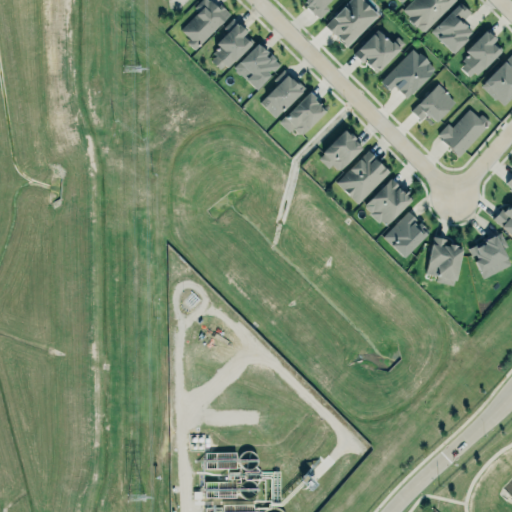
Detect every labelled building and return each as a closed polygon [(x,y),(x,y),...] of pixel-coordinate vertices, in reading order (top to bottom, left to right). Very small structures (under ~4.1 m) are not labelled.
[(195,48),(227,15),(210,0),(199,0),(192,8),(196,12),(177,31),(195,48)] [(323,4),(327,0),(300,0),(318,18),(328,9),(323,4)] [(344,46),(376,14),(362,0),(347,0),(343,4),(342,2),(331,14),(332,15),(322,24),(331,33),(332,32),(337,38),(337,39),(344,46)] [(401,9),(410,0),(454,0),(424,31),(421,31),(416,26),(415,26),(407,17),(408,16),(401,9)] [(452,54),(466,39),(464,37),(470,31),(464,26),(465,25),(460,21),(470,11),(459,1),(430,31),(436,36),(435,38),(452,54)] [(252,41),(231,19),(221,28),(225,32),(214,43),(219,48),(208,58),(220,71),(252,41)] [(476,74),(502,48),(493,40),(496,37),(486,28),(464,50),(467,54),(461,60),(464,63),(460,67),(468,76),(473,71),(476,74)] [(352,53),(376,29),(377,30),(379,30),(383,33),(383,36),(390,42),(397,35),(405,43),(376,72),(369,66),(369,67),(363,62),(362,63),(352,53)] [(258,41),(267,50),(267,51),(266,52),(266,53),(264,55),(266,57),(270,54),(275,58),(274,59),(279,64),(273,71),(270,68),(266,72),(269,75),(255,89),(245,79),(245,78),(240,74),(238,74),(235,70),(235,68),(233,66),(256,43),(258,41)] [(406,98),(434,69),(412,47),(379,81),(388,90),(393,85),(406,98)] [(480,85),(500,105),(511,92),(511,57),(508,55),(480,85)] [(259,101),(285,75),(289,78),(290,77),(299,85),(297,87),(301,91),(275,117),(259,101)] [(409,109),(419,120),(426,114),(433,122),(454,102),(437,83),(409,109)] [(309,92),(284,116),(284,115),(278,121),(289,132),(293,127),(298,133),(300,133),(301,134),(324,111),(319,106),(320,104),(318,102),(316,103),(312,99),(313,97),(309,92)] [(458,155),(438,138),(440,136),(436,132),(446,122),(450,125),(467,106),(476,114),(479,110),(490,120),(458,155)] [(331,164),(327,168),(317,158),(322,153),(320,152),(343,129),(349,135),(350,133),(354,137),(352,139),(360,147),(338,170),(331,164)] [(357,203),(335,182),(367,150),(388,171),(357,203)] [(364,203),(389,177),(397,185),(397,187),(401,191),(404,188),(407,192),(405,194),(410,199),(385,224),(380,219),(378,222),(369,213),(370,212),(364,207),(364,203)] [(511,235),(492,218),(501,208),(503,210),(507,204),(509,205),(511,202),(511,235)] [(381,236),(401,257),(427,232),(407,211),(381,236)] [(467,248),(483,240),(482,239),(494,233),(495,234),(500,232),(507,245),(502,248),(510,264),(483,277),(467,248)] [(432,236),(446,238),(444,245),(448,246),(448,243),(461,246),(454,280),(453,280),(452,284),(435,281),(436,276),(434,276),(434,275),(424,273),(430,243),(431,243),(432,236)]
